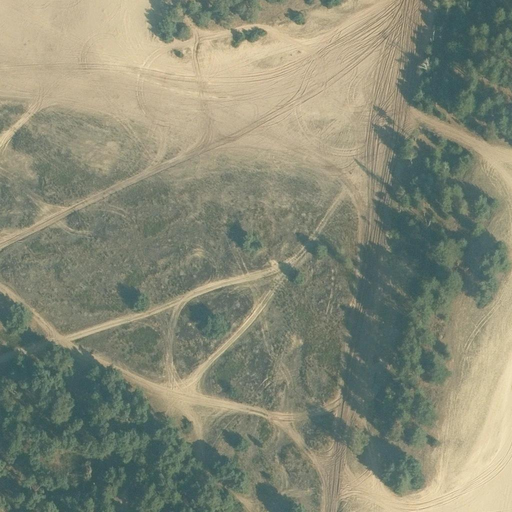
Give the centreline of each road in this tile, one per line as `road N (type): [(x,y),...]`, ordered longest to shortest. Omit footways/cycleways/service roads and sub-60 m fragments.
road 1 (track): [(334,511),(417,0)]
road 2 (track): [(0,89),(215,123),(334,169),(381,201)]
